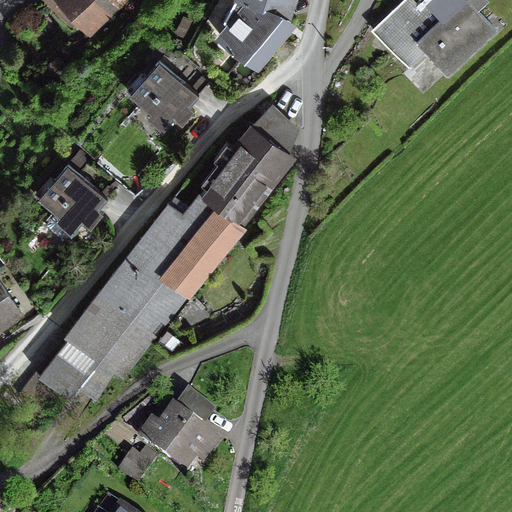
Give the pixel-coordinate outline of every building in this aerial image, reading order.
[(86,26),(113,0),(44,0),(69,29),(80,20),(86,26)] [(125,0),(121,4),(133,17),(150,0),(125,0)] [(235,0),(234,3),(243,6),(215,41),(259,74),(298,27),(292,22),(298,0),(235,0)] [(406,0),(405,0),(401,0),(385,14),(393,23),(378,37),(407,68),(423,52),(444,75),(492,30),(464,0),(406,0)] [(128,92),(165,125),(172,116),(179,123),(192,109),(188,105),(197,95),(157,59),(128,92)] [(50,83),(64,71),(54,60),(40,73),(50,83)] [(221,164),(199,192),(234,219),(287,152),(282,148),(293,134),(288,130),(291,126),(267,107),(253,125),(252,124),(233,149),(224,141),(212,157),(221,164)] [(74,155),(69,160),(77,167),(81,162),(74,155)] [(100,211),(96,208),(105,197),(66,164),(36,197),(54,212),(43,225),(62,241),(80,220),(87,226),(100,211)] [(166,202),(64,332),(122,377),(241,225),(234,219),(199,192),(182,214),(166,202)] [(0,324),(19,312),(0,285),(0,324)] [(199,421),(209,407),(186,390),(147,444),(181,469),(206,434),(176,412),(180,407),(199,421)] [(137,457),(130,466),(123,461),(117,470),(135,483),(155,457),(143,448),(137,457)]
